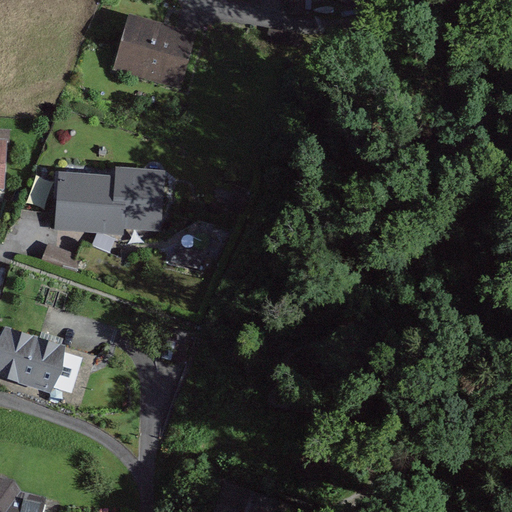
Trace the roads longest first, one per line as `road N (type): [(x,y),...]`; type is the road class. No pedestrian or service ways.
road 1 (track): [(324,26),(456,0)]
road 2 (track): [(406,468),(474,415),(511,400)]
